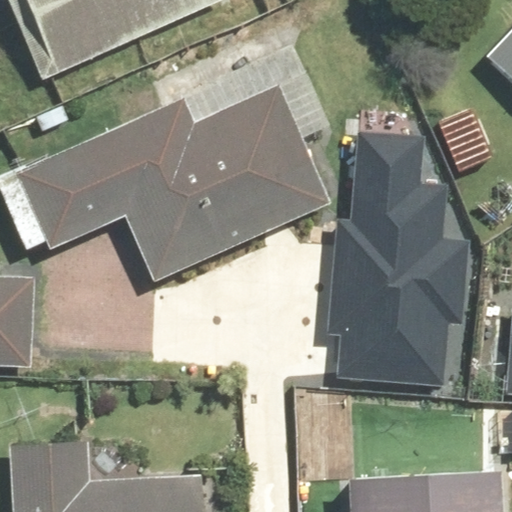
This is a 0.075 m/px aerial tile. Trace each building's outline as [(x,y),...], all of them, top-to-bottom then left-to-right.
[(2,0),(0,1),(0,17),(33,85),(209,0),(2,0)] [(511,24),(478,61),(511,93),(511,24)] [(145,290),(324,210),(270,89),(184,127),(173,101),(5,177),(41,256),(115,223),(145,290)] [(337,212),(324,320),(338,322),(332,366),(445,379),(452,321),(468,323),(478,237),(443,233),(449,176),(419,173),(423,142),(360,135),(351,214),(337,212)] [(29,281),(0,279),(0,370),(26,371),(29,281)] [(511,307),(507,307),(500,398),(511,398),(511,307)] [(196,511),(194,478),(85,483),(83,446),(3,450),(6,511),(196,511)] [(328,481),(329,511),(485,511),(484,473),(328,481)]
